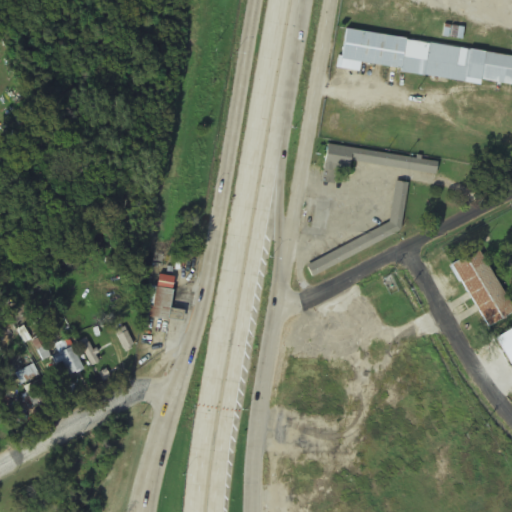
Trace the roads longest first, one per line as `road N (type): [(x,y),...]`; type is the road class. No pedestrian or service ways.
road 1 (tertiary): [(280,307),(331,0)]
road 2 (tertiary): [(260,0),(207,302)]
road 3 (residential): [(280,307),(329,291),(511,196)]
road 4 (tertiary): [(207,302),(144,511)]
road 5 (tertiary): [(254,511),(280,307)]
road 6 (residential): [(0,470),(135,393),(176,396)]
road 7 (residential): [(511,418),(410,250)]
road 8 (trunk): [(282,294),(284,101)]
